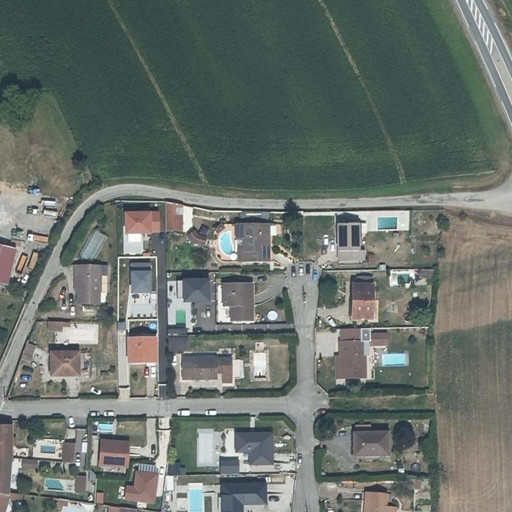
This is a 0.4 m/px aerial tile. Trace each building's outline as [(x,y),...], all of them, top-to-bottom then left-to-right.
[(167,233),(187,232),(186,207),(166,204),(167,214),(167,216),(167,226),(167,233)] [(158,212),(150,212),(126,212),(126,233),(151,233),(151,232),(159,232),(158,212)] [(234,241),(241,241),(241,261),(266,261),(266,252),(263,252),(262,239),(266,239),(265,225),(233,226),(234,241)] [(356,225),(339,225),(340,261),(362,260),(361,251),(358,250),(356,225)] [(203,249),(207,237),(191,232),(187,244),(203,249)] [(14,249),(0,245),(0,283),(6,285),(14,249)] [(150,263),(131,264),(132,293),(151,293),(150,263)] [(75,275),(74,292),(74,303),(95,304),(95,291),(104,292),(104,275),(96,275),(96,266),(71,265),(70,275),(75,275)] [(162,276),(162,265),(151,265),(151,277),(162,276)] [(96,275),(104,275),(104,266),(96,266),(96,275)] [(184,279),(184,281),(178,281),(178,298),(184,298),(184,301),(210,301),(210,278),(184,279)] [(369,284),(351,285),(352,318),(370,317),(369,284)] [(220,308),(227,307),(228,323),(248,322),(247,287),(220,288),(220,308)] [(61,332),(62,323),(48,322),(47,330),(61,332)] [(363,341),(362,328),(342,329),(342,343),(340,343),(341,355),(341,378),(367,377),(367,355),(369,355),(369,341),(363,341)] [(384,342),(384,334),(372,334),(372,344),(384,344),(384,342)] [(180,352),(180,341),(167,341),(168,355),(180,356),(180,352)] [(152,342),(125,342),(126,364),(152,363),(152,342)] [(25,345),(21,359),(30,361),(34,347),(25,345)] [(78,349),(54,349),(53,372),(78,372),(78,349)] [(212,361),(178,362),(179,383),(212,382),(212,378),(219,378),(219,387),(230,387),(229,362),(213,363),(212,361)] [(0,494),(7,496),(7,493),(10,460),(10,447),(11,440),(11,427),(0,427),(0,494)] [(248,452),(248,466),(269,466),(269,435),(236,435),(235,452),(248,452)] [(384,435),(351,436),(352,457),(385,457),(384,435)] [(120,470),(122,450),(107,449),(107,445),(96,443),(94,467),(120,470)] [(70,469),(72,449),(63,449),(61,467),(70,469)] [(38,463),(23,461),(22,470),(37,472),(38,463)] [(218,462),(217,473),(230,474),(230,466),(218,462)] [(71,495),(81,496),(82,478),(72,477),(71,495)] [(172,491),(173,477),(165,477),(164,490),(172,491)] [(220,485),(219,511),(240,511),(241,504),(264,505),(264,485),(220,485)] [(9,497),(7,496),(0,494),(0,511),(4,511),(8,499),(9,497)] [(387,498),(370,497),(369,511),(394,511),(394,510),(386,510),(386,505),(390,506),(391,498),(387,498)]
